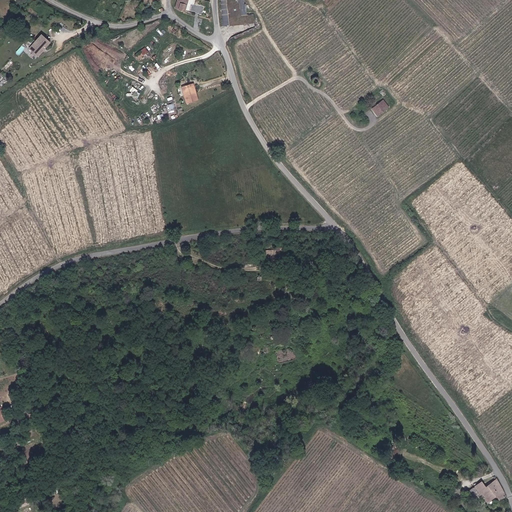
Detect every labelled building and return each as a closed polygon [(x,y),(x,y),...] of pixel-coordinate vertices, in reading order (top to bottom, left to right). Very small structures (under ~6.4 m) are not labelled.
[(181,0),(181,3),(180,10),(186,11),(189,0),(181,0)] [(230,26),(227,0),(220,0),(223,26),(229,26),(230,26)] [(242,15),(240,0),(227,0),(230,26),(256,23),(255,14),(242,15)] [(45,47),(50,42),(42,34),(30,47),(38,55),(43,50),(42,49),(44,47),(45,47)] [(145,46),(135,55),(139,59),(149,50),(145,46)] [(193,85),(182,88),(187,104),(198,101),(193,85)] [(379,105),(370,112),(373,115),(376,112),(379,116),(385,111),(379,105)] [(484,498),(489,504),(490,504),(498,497),(501,501),(507,497),(496,480),(486,490),(482,485),(479,487),(486,496),(484,498)]
